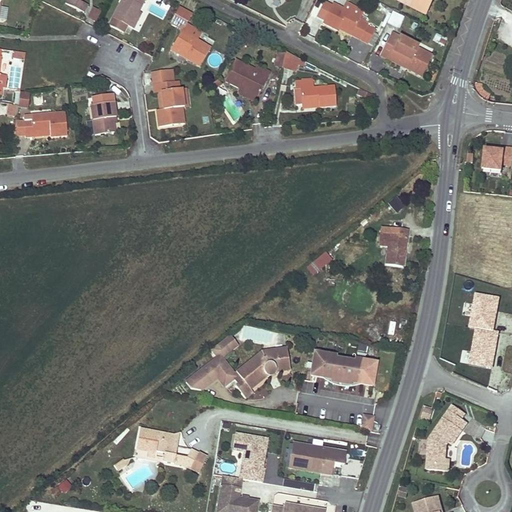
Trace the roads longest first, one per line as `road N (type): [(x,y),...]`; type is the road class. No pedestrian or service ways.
road 1 (secondary): [(417,366),(439,254),(450,121)]
road 2 (residential): [(382,132),(379,84),(203,0)]
road 3 (unclassified): [(148,162),(382,132)]
road 4 (unclassified): [(0,179),(148,162)]
road 5 (secondary): [(372,506),(417,366)]
